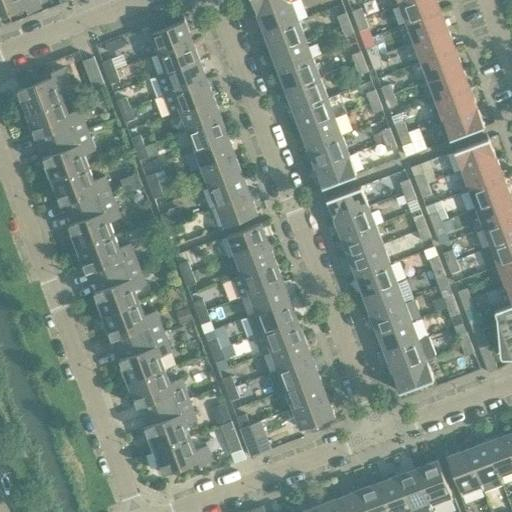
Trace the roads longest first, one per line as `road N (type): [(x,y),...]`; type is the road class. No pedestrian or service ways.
road 1 (residential): [(380,438),(214,0)]
road 2 (residential): [(0,151),(139,511)]
road 3 (residential): [(168,511),(380,438)]
road 4 (residential): [(0,52),(142,0)]
road 5 (residential): [(380,438),(511,389)]
